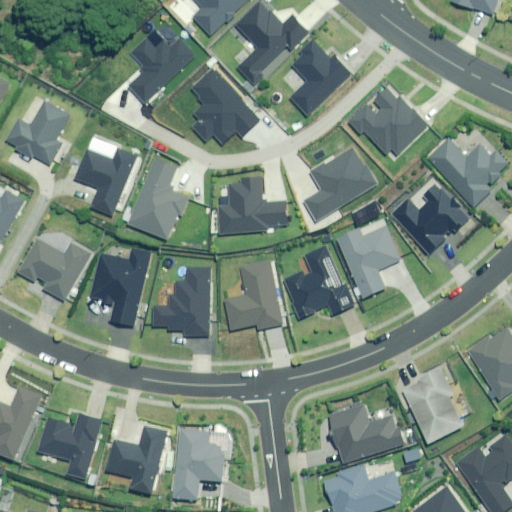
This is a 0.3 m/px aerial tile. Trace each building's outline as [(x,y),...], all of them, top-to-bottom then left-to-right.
[(192,17),(210,35),(247,0),(195,0),(202,7),(192,17)] [(460,0),(493,11),(496,0),(460,0)] [(290,98),(307,115),(350,73),(314,37),(300,51),(303,55),(293,65),(308,80),(290,98)] [(128,84),(144,101),(193,55),(179,39),(169,48),(161,39),(153,46),(145,38),(129,53),(145,69),(128,84)] [(208,70),(181,92),(195,109),(184,118),(190,125),(184,131),(195,143),(204,136),(213,147),(230,133),(237,136),(253,122),(208,70)] [(0,102),(10,85),(0,79),(0,102)] [(391,148),(397,153),(427,124),(399,96),(396,99),(384,87),(349,121),(360,133),(364,129),(386,152),(391,148)] [(72,116),(46,101),(32,126),(20,119),(6,144),(34,160),(36,157),(52,166),(66,142),(59,139),(72,116)] [(449,138),(428,159),(474,207),(491,190),(485,184),(489,181),(491,183),(501,175),(498,172),(508,163),(496,150),(490,156),(479,144),(466,155),(449,138)] [(303,202),(316,221),(376,182),(352,145),(323,164),(323,163),(311,171),(323,189),(303,202)] [(140,155),(120,147),(115,161),(88,150),(74,184),(97,193),(91,207),(116,216),(140,155)] [(153,159),(127,223),(167,239),(178,213),(181,215),(188,197),(167,188),(175,168),(153,159)] [(217,207),(219,234),(267,230),(266,225),(287,224),(285,200),(262,202),(260,177),(239,179),(240,183),(227,184),(229,206),(217,207)] [(470,221),(434,184),(422,196),(427,200),(417,210),(406,199),(390,214),(429,254),(445,238),(444,237),(448,233),(453,238),(470,221)] [(0,244),(23,207),(0,192),(0,244)] [(405,260),(389,225),(365,236),(362,229),(338,240),(366,299),(389,289),(381,271),(405,260)] [(65,255),(38,240),(19,273),(36,282),(39,277),(48,282),(44,289),(65,301),(91,254),(71,243),(65,255)] [(357,309),(328,244),(302,256),(307,267),(301,270),(306,283),(286,292),(300,324),(328,311),(332,320),(357,309)] [(152,254),(130,249),(128,258),(101,252),(90,300),(103,303),(101,309),(112,311),(109,326),(134,331),(152,254)] [(286,325),(271,261),(242,267),(248,295),(227,300),(234,331),(260,325),(261,331),(286,325)] [(213,269),(188,268),(188,282),(177,282),(176,295),(171,295),(170,306),(155,306),(155,328),(170,328),(170,331),(186,331),(186,336),(212,337),(213,269)] [(492,337),(468,352),(501,402),(511,395),(511,330),(510,328),(494,339),(492,337)] [(436,371),(415,379),(418,385),(398,395),(424,446),(458,429),(444,401),(452,402),(436,371)] [(33,397),(6,388),(1,405),(0,404),(0,458),(4,459),(5,455),(12,460),(33,397)] [(371,405),(332,418),(346,462),(408,442),(400,415),(377,423),(371,405)] [(105,420),(82,414),(79,426),(49,418),(40,452),(72,461),(69,475),(89,481),(105,420)] [(170,432),(146,427),(141,446),(117,441),(110,472),(135,478),(133,489),(155,495),(170,432)] [(221,434),(182,430),(175,499),(200,501),(202,483),(206,484),(205,490),(209,490),(209,497),(221,498),(222,491),(225,491),(229,450),(220,450),(221,434)] [(511,481),(511,444),(506,436),(484,453),(479,447),(457,464),(493,511),(508,511),(511,509),(511,497),(505,487),(511,481)] [(366,468),(365,465),(336,475),(337,478),(326,482),(336,511),(378,511),(406,503),(391,459),(366,468)] [(466,511),(449,488),(415,511),(466,511)]
